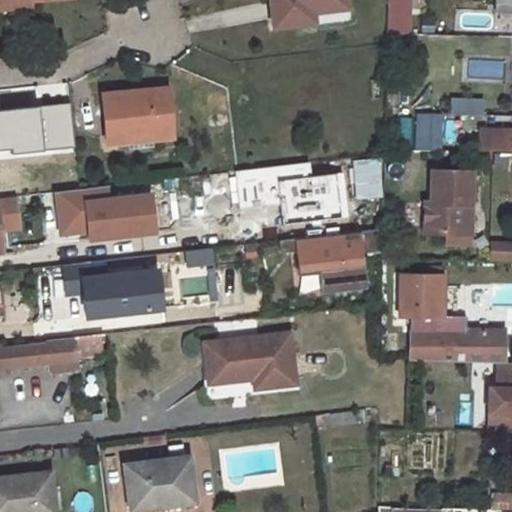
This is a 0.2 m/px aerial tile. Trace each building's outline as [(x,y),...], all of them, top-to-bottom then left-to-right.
[(29,0),(25,0),(0,2),(0,12),(31,9),(29,0)] [(350,10),(348,0),(266,0),(270,31),(316,26),(314,14),(350,10)] [(388,0),(388,32),(405,33),(405,0),(388,0)] [(165,91),(100,97),(105,147),(112,146),(149,142),(170,140),(165,91)] [(483,115),(483,97),(449,96),(449,114),(483,115)] [(441,140),(441,114),(417,114),(416,140),(441,140)] [(410,140),(411,117),(400,117),(399,140),(410,140)] [(511,137),(480,137),(480,151),(511,151),(511,137)] [(59,142),(29,145),(29,158),(60,155),(59,142)] [(149,142),(112,146),(112,151),(126,149),(126,153),(149,152),(149,142)] [(350,198),(381,197),(379,157),(348,159),(350,198)] [(473,202),(473,171),(432,171),(433,203),(426,203),(426,246),(448,246),(448,256),(473,256),(473,212),(468,208),(468,202),(473,202)] [(306,209),(336,209),(336,178),(306,178),(306,209)] [(316,273),(317,292),(364,289),(361,233),(293,237),(295,274),(316,273)] [(117,235),(72,240),(75,264),(120,259),(117,235)] [(511,259),(511,240),(495,240),(495,260),(511,259)] [(410,315),(410,358),(457,359),(503,360),(504,360),(504,329),(464,329),(464,315),(443,315),(443,274),(399,273),(399,315),(410,315)] [(100,308),(74,311),(78,337),(100,334),(104,334),(100,308)] [(286,333),(204,342),(209,381),(253,376),(254,386),(292,381),(286,333)] [(78,337),(0,345),(0,367),(50,363),(51,373),(78,371),(77,355),(102,352),(100,334),(78,337)] [(494,430),(511,430),(511,360),(504,360),(503,360),(502,386),(495,387),(494,430)] [(189,458),(126,465),(130,509),(195,502),(189,458)] [(54,511),(50,471),(0,476),(0,511),(54,511)] [(496,499),(496,510),(511,510),(511,491),(502,492),(502,498),(496,499)]
